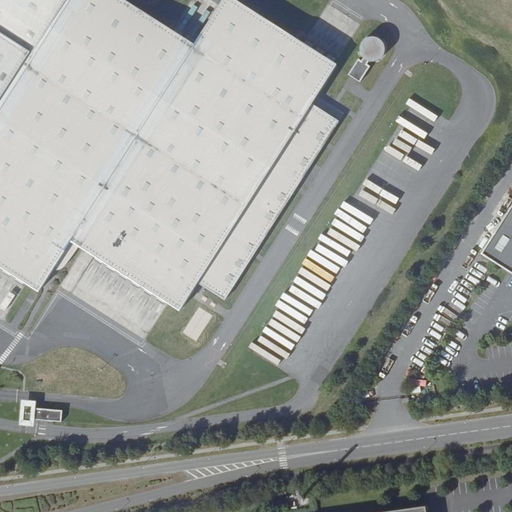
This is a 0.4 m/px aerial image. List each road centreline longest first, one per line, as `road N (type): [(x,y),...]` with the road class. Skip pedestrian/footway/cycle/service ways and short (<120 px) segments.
road 1 (unclassified): [(282,457),(0,490)]
road 2 (unclassified): [(282,457),(511,425)]
road 3 (unclassified): [(88,511),(282,457)]
